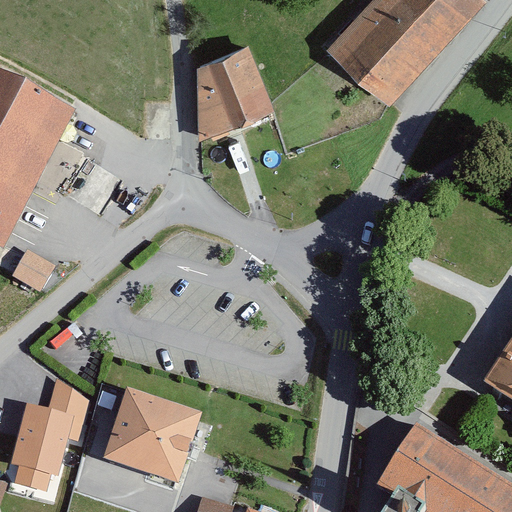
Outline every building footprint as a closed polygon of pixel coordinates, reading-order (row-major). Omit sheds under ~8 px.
[(490,0),(382,0),(339,48),(400,102),(490,0)] [(241,40),(191,60),(190,124),(194,135),(269,104),(241,40)] [(0,236),(66,111),(0,76),(0,236)] [(49,268),(21,252),(5,279),(33,295),(49,268)] [(511,321),(471,385),(511,412),(511,321)] [(37,473),(62,480),(85,388),(56,381),(49,409),(29,404),(10,482),(33,488),(37,473)] [(190,415),(114,390),(91,459),(167,484),(190,415)] [(511,511),(511,494),(411,431),(390,461),(370,495),(396,511),(511,511)] [(224,511),(227,507),(200,498),(194,511),(224,511)]
